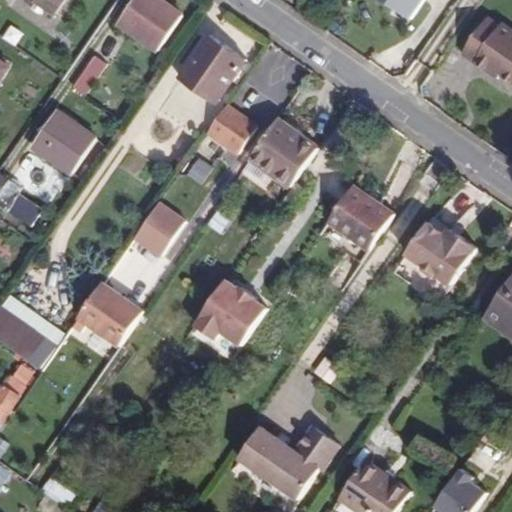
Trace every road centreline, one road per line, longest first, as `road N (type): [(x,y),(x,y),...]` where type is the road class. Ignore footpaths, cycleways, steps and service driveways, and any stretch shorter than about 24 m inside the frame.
road 1 (residential): [(511,188),(236,0)]
road 2 (unknown): [(511,257),(328,511)]
